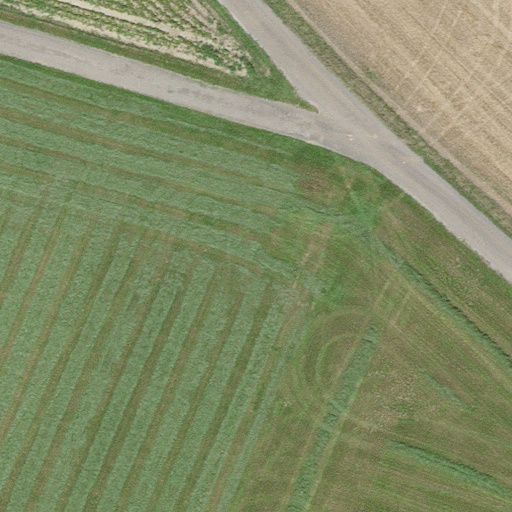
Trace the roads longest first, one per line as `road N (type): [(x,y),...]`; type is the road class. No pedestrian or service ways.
road 1 (track): [(397,154),(0,38)]
road 2 (track): [(244,0),(511,258)]
